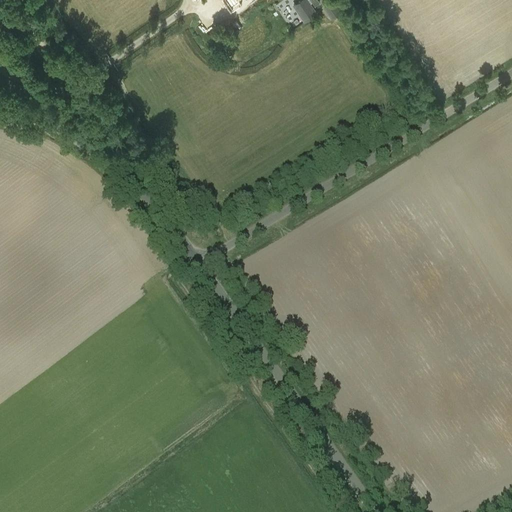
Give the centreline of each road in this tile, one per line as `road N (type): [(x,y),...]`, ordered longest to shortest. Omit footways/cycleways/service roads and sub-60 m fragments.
road 1 (unclassified): [(198,264),(511,73)]
road 2 (unclassified): [(375,511),(198,264)]
road 3 (unclassified): [(198,264),(153,203),(77,142)]
